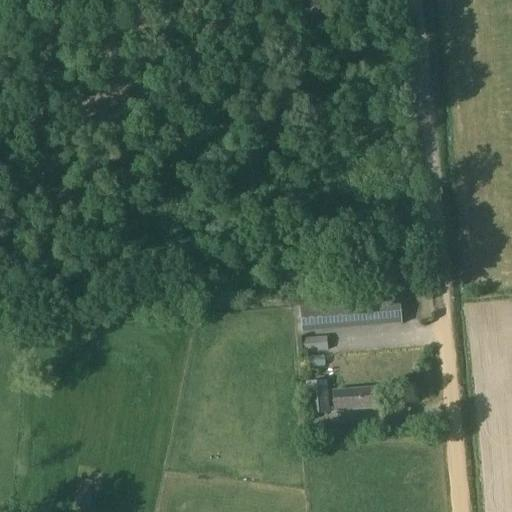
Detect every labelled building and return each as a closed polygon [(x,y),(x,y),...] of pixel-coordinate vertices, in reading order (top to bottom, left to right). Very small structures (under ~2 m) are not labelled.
[(304,338),(406,328),(402,304),(300,312),(304,338)] [(327,340),(302,341),(303,355),(327,353),(327,340)] [(307,414),(329,413),(327,382),(305,383),(307,414)] [(334,413),(377,409),(375,389),(333,392),(334,413)] [(78,500),(77,509),(86,511),(88,501),(78,500)]
